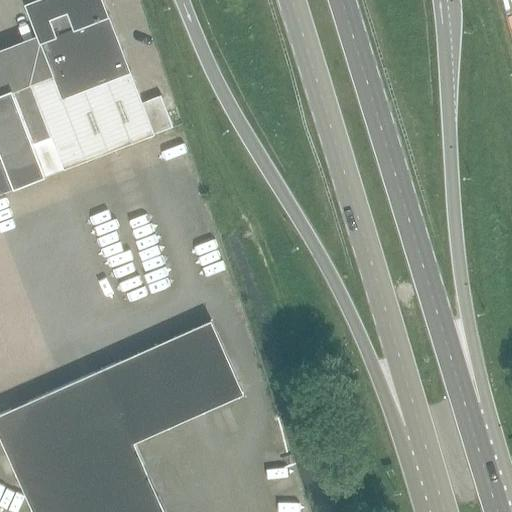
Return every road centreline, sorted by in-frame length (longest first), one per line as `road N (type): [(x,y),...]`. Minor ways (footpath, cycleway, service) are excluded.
road 1 (primary): [(181,0),(213,75),(314,245),(399,431),(444,504)]
road 2 (primary): [(290,0),(444,504)]
road 3 (primary): [(494,503),(342,0)]
road 4 (primary): [(494,503),(493,435),(459,272),(439,0)]
